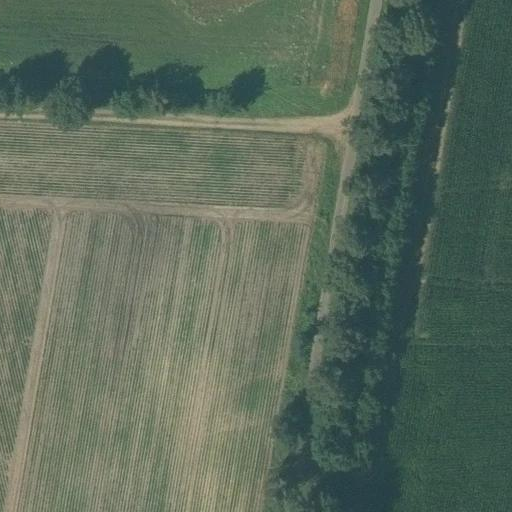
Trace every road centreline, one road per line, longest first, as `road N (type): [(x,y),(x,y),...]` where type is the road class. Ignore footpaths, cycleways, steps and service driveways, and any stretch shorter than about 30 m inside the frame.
road 1 (unclassified): [(285,511),(373,0)]
road 2 (track): [(0,110),(352,128)]
